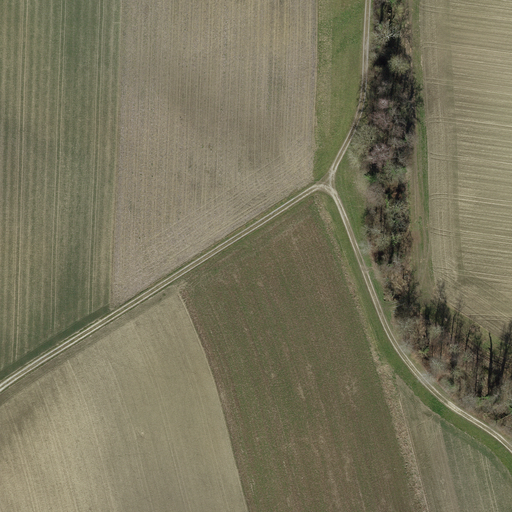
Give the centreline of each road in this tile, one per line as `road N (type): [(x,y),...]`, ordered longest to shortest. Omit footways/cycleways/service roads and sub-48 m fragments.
road 1 (track): [(332,184),(309,191),(0,389)]
road 2 (track): [(332,184),(390,335),(433,390),(511,451)]
road 3 (track): [(407,0),(419,291)]
road 4 (track): [(366,0),(361,109),(332,184)]
